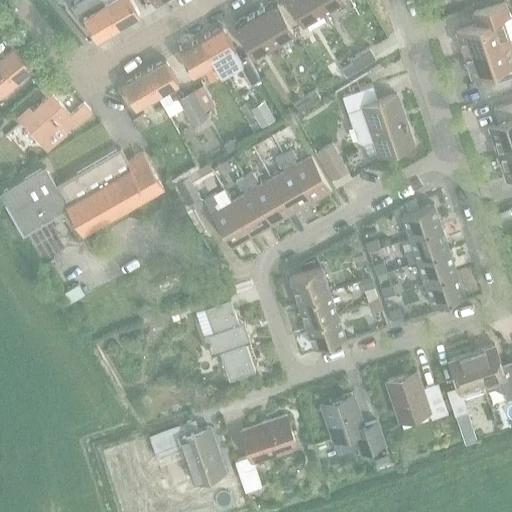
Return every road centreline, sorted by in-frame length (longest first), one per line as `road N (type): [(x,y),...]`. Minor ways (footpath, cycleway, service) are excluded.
road 1 (residential): [(446,151),(256,263),(295,366),(303,384),(511,308)]
road 2 (residential): [(212,0),(89,71),(66,63),(14,0)]
road 3 (residential): [(511,308),(446,151)]
road 4 (residential): [(446,151),(397,0)]
